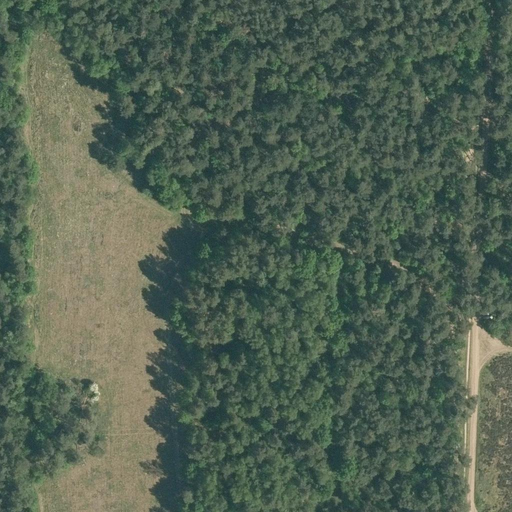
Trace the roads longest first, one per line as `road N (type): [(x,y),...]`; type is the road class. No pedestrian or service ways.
road 1 (track): [(472,511),(492,0)]
road 2 (track): [(181,511),(166,310),(188,231),(183,174),(201,135)]
road 3 (track): [(201,135),(247,100),(280,89),(511,116)]
road 4 (track): [(478,322),(407,265),(267,224),(188,217)]
